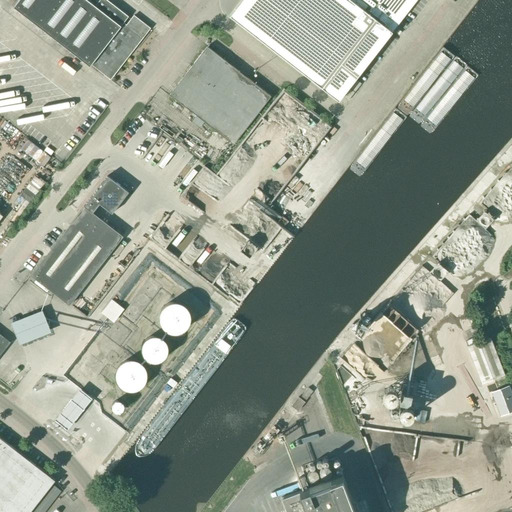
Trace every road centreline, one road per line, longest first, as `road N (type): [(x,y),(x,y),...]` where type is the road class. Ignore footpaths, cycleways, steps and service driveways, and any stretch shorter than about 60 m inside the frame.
road 1 (unclassified): [(201,8),(360,128),(462,0)]
road 2 (unclassified): [(0,268),(201,8)]
road 3 (unclassified): [(104,511),(51,442),(0,401)]
road 4 (unknown): [(0,25),(128,102)]
